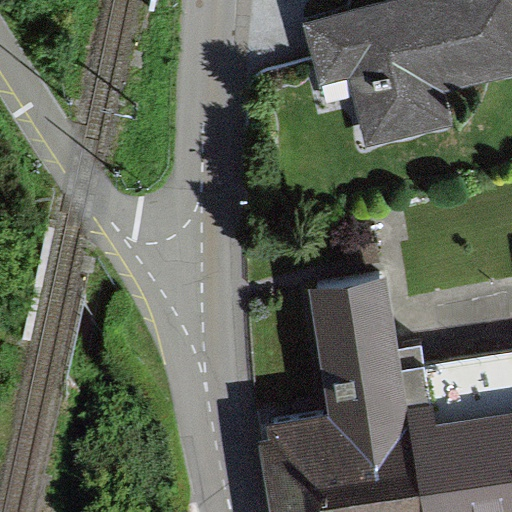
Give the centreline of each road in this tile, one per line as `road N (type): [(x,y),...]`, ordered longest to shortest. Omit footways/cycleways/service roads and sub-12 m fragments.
road 1 (residential): [(0,56),(192,322)]
road 2 (residential): [(215,0),(192,322)]
road 3 (residential): [(192,322),(233,511)]
